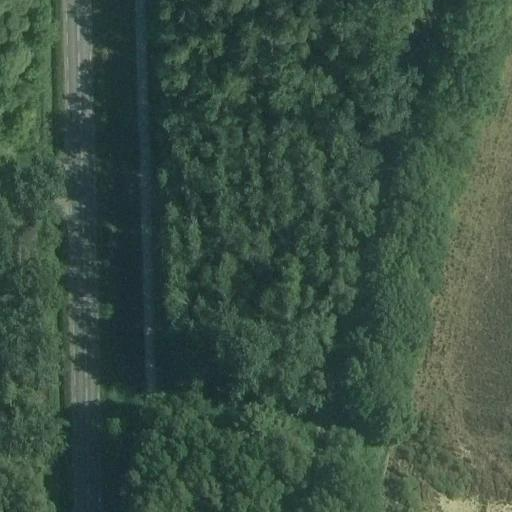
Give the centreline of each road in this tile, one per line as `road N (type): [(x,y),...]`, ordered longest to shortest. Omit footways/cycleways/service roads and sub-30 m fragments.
road 1 (track): [(304,511),(431,0)]
road 2 (primary): [(86,511),(76,0)]
